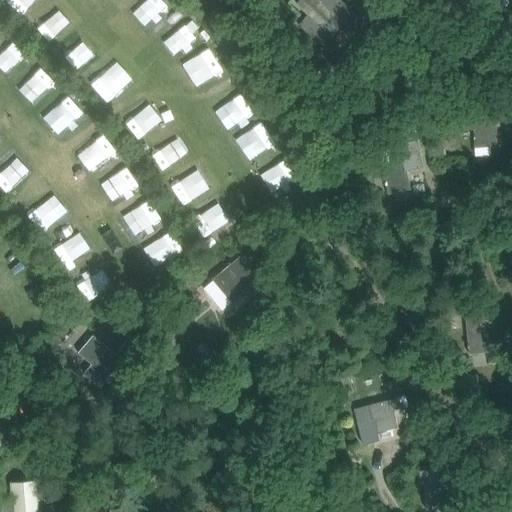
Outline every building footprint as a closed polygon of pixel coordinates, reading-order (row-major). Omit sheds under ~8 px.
[(0,0),(0,5),(8,13),(20,0),(0,0)] [(143,23),(160,6),(153,0),(132,0),(126,7),(143,23)] [(333,55),(364,22),(339,0),(298,0),(296,3),(308,14),(299,23),(333,55)] [(23,30),(36,42),(49,28),(37,16),(23,30)] [(175,19),(149,37),(162,55),(187,37),(175,19)] [(73,37),(52,51),(63,67),(84,53),(73,37)] [(0,39),(0,63),(12,50),(0,39)] [(199,51),(180,59),(190,82),(208,74),(199,51)] [(4,88),(22,105),(44,82),(26,65),(4,88)] [(87,99),(109,84),(98,69),(76,85),(87,99)] [(227,92),(200,109),(212,129),(240,112),(227,92)] [(55,94),(32,115),(47,132),(70,111),(55,94)] [(123,140),(145,123),(132,106),(109,122),(123,140)] [(473,114),(460,115),(461,131),(474,130),(474,138),(475,148),(498,146),(497,129),(497,126),(496,126),(496,116),(473,118),(473,114)] [(221,143),(232,164),(263,148),(252,127),(221,143)] [(147,169),(175,153),(163,132),(135,148),(147,169)] [(392,162),(381,164),(388,194),(411,188),(408,173),(422,170),(416,143),(415,140),(418,139),(417,133),(408,135),(405,136),(407,145),(389,149),(392,162)] [(89,134),(64,153),(78,171),(103,151),(89,134)] [(3,157),(0,158),(0,192),(19,177),(3,157)] [(259,200),(287,184),(274,162),(246,178),(259,200)] [(88,184),(99,201),(127,184),(116,167),(88,184)] [(195,190),(181,167),(154,183),(168,206),(195,190)] [(112,215),(124,235),(150,219),(138,199),(112,215)] [(38,201),(16,218),(30,236),(52,218),(38,201)] [(208,205),(183,214),(191,235),(216,226),(208,205)] [(161,228),(170,246),(177,242),(169,224),(161,228)] [(144,266),(168,249),(156,232),(132,249),(144,266)] [(38,246),(48,269),(74,257),(63,234),(38,246)] [(5,244),(0,246),(0,266),(1,267),(14,260),(5,244)] [(240,256),(212,279),(232,303),(259,280),(240,256)] [(83,264),(58,277),(68,298),(94,285),(83,264)] [(464,314),(468,353),(491,351),(489,334),(506,332),(505,320),(488,321),(487,312),(464,314)] [(77,352),(92,365),(85,373),(101,387),(124,360),(93,334),(77,352)] [(133,344),(127,338),(119,348),(125,353),(133,344)] [(231,340),(221,343),(226,357),(236,354),(231,340)] [(353,409),(356,422),(371,418),(375,433),(398,427),(393,410),(409,406),(407,395),(390,399),(353,409)] [(419,471),(420,483),(423,483),(425,509),(450,508),(448,486),(453,486),(452,468),(419,471)] [(2,507),(2,509),(3,511),(37,511),(37,502),(45,502),(44,492),(36,492),(35,480),(10,482),(12,500),(9,500),(7,501),(5,502),(3,504),(2,507)]
